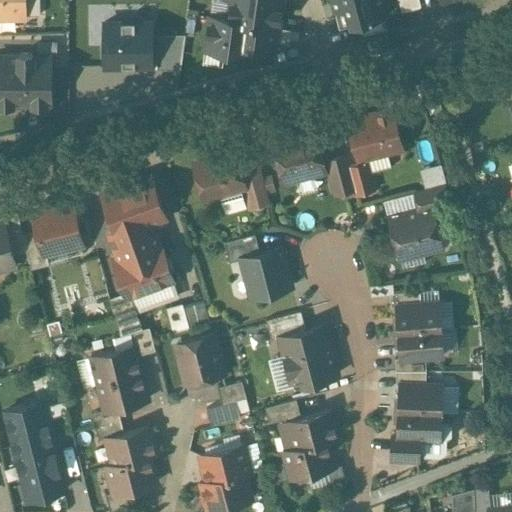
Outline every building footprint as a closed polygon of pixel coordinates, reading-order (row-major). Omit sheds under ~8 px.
[(0,0),(0,16),(25,16),(25,13),(40,13),(40,0),(0,0)] [(282,0),(231,0),(229,18),(279,25),(282,0)] [(382,0),(332,0),(340,26),(386,13),(382,0)] [(438,0),(403,0),(406,8),(438,0)] [(229,18),(211,16),(206,47),(240,52),(242,44),(261,47),(262,40),(276,42),(279,25),(229,18)] [(122,21),(104,21),(105,65),(151,64),(153,64),(152,33),(152,20),(135,21),(135,19),(122,19),(122,21)] [(186,33),(152,33),(153,64),(151,64),(152,68),(181,68),(186,33)] [(32,52),(20,52),(20,54),(0,54),(0,103),(51,103),(50,54),(32,54),(32,52)] [(436,85),(424,89),(430,112),(442,109),(436,85)] [(392,109),(349,120),(359,157),(401,146),(392,109)] [(304,132),(275,140),(282,167),(278,173),(280,180),(286,183),(293,182),(297,175),(324,168),(316,139),(312,140),(305,136),(304,132)] [(235,151),(195,162),(205,198),(210,196),(215,199),(221,197),(224,192),(244,187),(245,186),(240,171),(235,151)] [(346,155),(327,160),(335,191),(341,190),(354,186),(349,165),(346,155)] [(367,161),(349,165),(354,186),(356,193),(374,189),(367,161)] [(260,165),(240,171),(245,186),(244,187),(249,205),(269,200),(260,165)] [(151,175),(103,192),(116,231),(110,233),(118,255),(131,251),(133,255),(159,245),(151,221),(165,216),(151,175)] [(446,182),(415,190),(419,207),(431,204),(432,209),(451,204),(446,182)] [(354,186),(341,190),(343,197),(356,193),(354,186)] [(73,204),(50,210),(45,207),(33,210),(37,228),(44,252),(46,252),(44,247),(58,243),(65,247),(82,242),(73,204)] [(419,207),(390,215),(395,235),(392,239),(393,244),(398,247),(399,251),(421,245),(423,250),(441,245),(432,209),(431,204),(419,207)] [(17,211),(0,214),(0,222),(4,222),(13,253),(27,249),(23,232),(17,211)] [(0,222),(0,266),(16,262),(13,253),(4,222),(0,222)] [(37,228),(23,232),(30,262),(30,263),(31,267),(49,263),(46,252),(44,252),(37,228)] [(255,232),(224,240),(229,261),(241,257),(241,256),(260,251),(255,232)] [(159,245),(133,255),(131,251),(118,255),(113,257),(125,291),(127,295),(131,294),(173,279),(161,245),(159,245)] [(260,251),(241,256),(241,257),(247,277),(251,280),(255,294),(291,284),(281,245),(260,251)] [(419,290),(390,292),(391,305),(396,305),(396,304),(420,302),(419,290)] [(125,291),(109,296),(115,316),(116,315),(120,333),(130,331),(143,328),(131,294),(127,295),(125,291)] [(204,300),(183,306),(188,326),(209,321),(204,300)] [(420,302),(396,304),(396,305),(397,323),(395,324),(396,331),(441,327),(439,300),(420,302)] [(301,309),(266,318),(271,339),(281,336),(280,335),(306,328),(301,309)] [(306,328),(280,335),(281,336),(292,379),(303,375),(304,381),(336,373),(331,352),(333,352),(330,339),(328,340),(323,324),(306,328)] [(143,328),(130,331),(133,344),(134,343),(135,350),(141,348),(142,353),(155,349),(149,326),(143,328)] [(441,327),(396,331),(396,338),(399,338),(400,357),(400,358),(425,356),(443,354),(441,327)] [(214,332),(181,341),(185,357),(183,358),(180,362),(182,369),(187,372),(189,381),(224,372),(214,332)] [(133,344),(91,355),(98,382),(141,371),(135,350),(134,343),(133,344)] [(79,357),(86,382),(95,380),(89,354),(79,357)] [(425,356),(400,358),(400,357),(395,357),(396,370),(426,370),(425,356)] [(426,370),(396,370),(396,383),(399,383),(399,382),(425,383),(426,370)] [(141,371),(98,382),(105,408),(105,409),(117,406),(148,398),(141,371)] [(241,379),(217,385),(222,403),(246,396),(241,379)] [(425,383),(399,382),(399,383),(399,402),(396,401),(396,409),(441,411),(442,384),(425,383)] [(296,397),(265,406),(269,421),(287,416),(287,420),(301,416),(296,397)] [(64,399),(37,406),(45,436),(72,429),(64,399)] [(36,401),(5,409),(16,450),(52,441),(52,440),(46,442),(45,436),(37,406),(36,401)] [(105,408),(92,411),(95,425),(121,418),(117,406),(105,409),(105,408)] [(301,416),(287,420),(294,446),(294,447),(327,438),(327,439),(338,436),(330,408),(301,416)] [(441,411),(396,409),(396,416),(398,416),(397,435),(397,436),(420,437),(440,438),(441,411)] [(121,418),(95,425),(99,439),(107,437),(106,436),(124,431),(121,418)] [(124,431),(106,436),(107,437),(113,462),(113,463),(149,453),(149,454),(156,452),(149,425),(124,431)] [(420,437),(397,436),(397,435),(392,434),(391,458),(419,459),(420,437)] [(327,438),(294,447),(294,446),(284,449),(291,476),(334,465),(327,439),(327,438)] [(424,450),(440,452),(442,442),(425,440),(424,450)] [(52,441),(16,450),(27,493),(46,488),(47,492),(64,488),(52,441)] [(243,443),(200,453),(207,480),(244,471),(244,472),(250,470),(243,443)] [(149,453),(113,463),(113,462),(106,464),(113,491),(114,492),(132,487),(156,481),(149,454),(149,453)] [(244,471),(207,480),(201,481),(208,509),(251,498),(244,472),(244,471)] [(488,483),(474,487),(474,511),(489,511),(489,508),(490,507),(488,483)] [(132,487),(114,492),(113,491),(106,493),(110,510),(136,504),(132,487)] [(474,511),(474,487),(452,493),(452,511),(474,511)]
